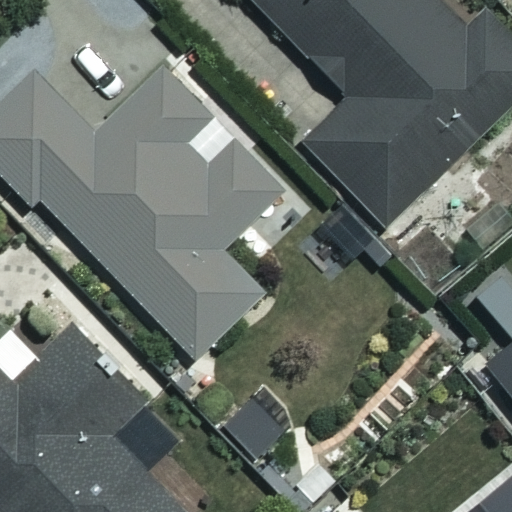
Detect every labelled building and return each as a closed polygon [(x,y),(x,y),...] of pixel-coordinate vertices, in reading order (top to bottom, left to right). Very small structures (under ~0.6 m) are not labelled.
[(256,0),(348,97),(304,139),(385,225),(511,104),(511,40),(482,10),(469,23),(447,0),(256,0)] [(209,114),(158,61),(97,120),(42,63),(0,103),(0,172),(29,203),(38,194),(194,356),(274,279),(233,236),(283,188),(234,136),(208,161),(185,137),(209,114)] [(144,400),(69,324),(8,384),(0,375),(0,511),(189,511),(110,433),(144,400)] [(511,334),(483,357),(511,393),(511,334)] [(511,511),(511,465),(454,511),(511,511)]
